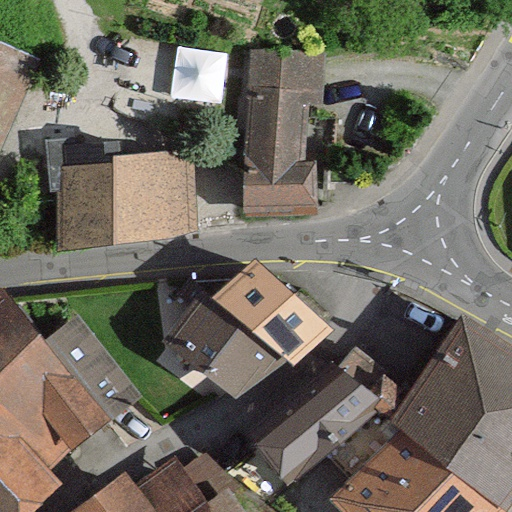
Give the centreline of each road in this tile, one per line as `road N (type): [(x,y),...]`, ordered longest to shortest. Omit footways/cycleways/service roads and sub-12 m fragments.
road 1 (unknown): [(75,484),(362,355),(466,267)]
road 2 (residential): [(423,239),(0,283)]
road 3 (residential): [(511,74),(423,239)]
